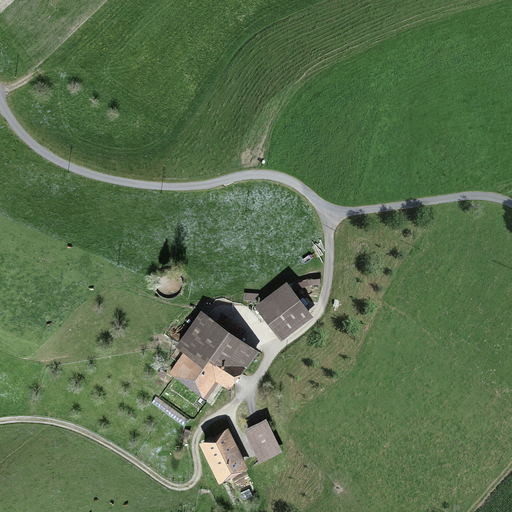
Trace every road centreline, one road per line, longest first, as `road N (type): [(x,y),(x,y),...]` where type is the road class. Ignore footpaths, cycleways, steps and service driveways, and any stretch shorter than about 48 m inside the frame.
road 1 (unclassified): [(0,106),(53,158),(132,183),(192,186),(269,174),(346,211),(473,195),(511,203)]
road 2 (track): [(232,407),(199,429),(197,472),(180,488),(70,426),(0,421)]
